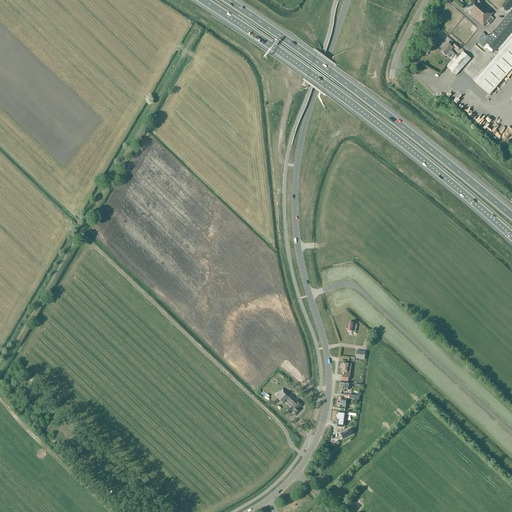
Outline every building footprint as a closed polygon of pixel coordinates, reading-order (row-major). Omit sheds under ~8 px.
[(470,16),(481,2),(478,0),(472,0),(464,10),(468,12),(467,14),(470,16)] [(506,11),(511,5),(511,2),(509,0),(506,0),(501,6),(506,11)] [(493,13),(481,2),(470,16),(483,26),(486,22),(489,25),(494,20),(490,17),(493,13)] [(477,42),(484,48),(486,50),(488,48),(491,50),(492,49),(496,52),(497,49),(511,32),(511,10),(488,38),(484,35),(477,42)] [(474,82),(490,96),(511,69),(511,32),(497,49),(500,52),(474,82)] [(441,51),(445,55),(448,58),(451,55),(454,58),(456,60),(459,56),(457,55),(456,56),(452,53),(453,52),(451,50),(453,48),(447,43),(441,51)] [(448,69),(456,76),(471,59),(463,52),(459,56),(456,60),(454,63),(451,60),(446,67),(448,69)] [(270,81),(266,86),(272,90),(276,85),(270,81)] [(457,104),(465,94),(461,91),(460,93),(459,92),(453,99),(455,101),(454,102),(457,104)] [(469,112),(473,107),(472,106),(474,103),(471,100),(472,98),(468,95),(461,104),(465,107),(466,106),(469,108),(467,111),(469,112)] [(475,109),(472,113),(477,119),(483,113),(478,107),(475,109)] [(487,110),(479,122),(482,124),(487,118),(489,119),(493,114),(487,110)] [(354,324),(348,323),(347,331),(349,331),(349,334),(350,336),(352,336),(353,335),(353,332),(356,332),(357,325),(354,324)] [(358,350),(357,358),(365,359),(366,351),(358,350)] [(342,384),(341,383),(339,391),(344,392),(344,390),(348,390),(349,383),(342,383),(342,384)] [(283,404),(286,401),(293,407),(291,409),(296,414),(299,410),(298,409),(301,406),(298,403),(298,402),(289,393),(288,394),(283,389),(275,397),(283,404)] [(343,399),(339,399),(337,407),(340,407),(339,411),(344,412),(345,408),(347,399),(343,398),(343,399)] [(337,426),(343,427),(345,413),(337,412),(336,421),(338,422),(337,426)] [(353,434),(350,429),(340,434),(343,439),(353,434)]
